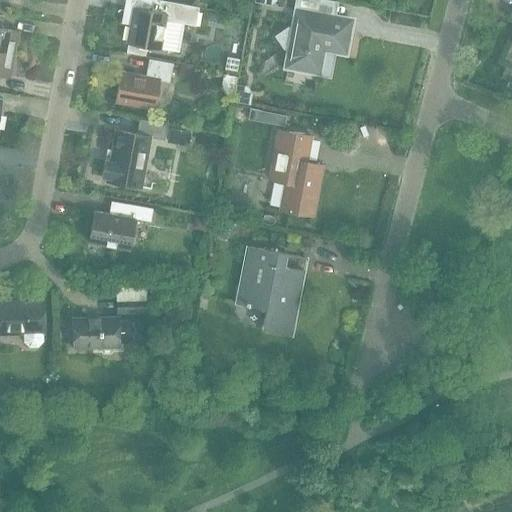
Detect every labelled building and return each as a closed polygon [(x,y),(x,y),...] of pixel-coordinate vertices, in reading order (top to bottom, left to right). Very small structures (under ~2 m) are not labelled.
[(184,24),(194,26),(198,7),(158,0),(151,0),(150,10),(132,7),(125,42),(179,52),(184,24)] [(320,47),(342,51),(348,21),(296,11),(292,28),(286,27),(274,35),(282,47),(289,49),(286,65),(316,70),(320,47)] [(0,50),(14,53),(18,31),(1,28),(3,15),(0,14),(0,50)] [(0,73),(9,75),(14,53),(0,50),(0,73)] [(156,78),(168,80),(171,63),(147,59),(144,76),(120,71),(115,102),(151,108),(156,78)] [(149,136),(162,139),(165,124),(137,119),(134,134),(114,130),(109,159),(104,159),(101,175),(106,176),(105,179),(140,186),(149,136)] [(278,209),(311,215),(320,170),(304,167),(310,135),(276,129),(267,179),(283,182),(278,209)] [(151,203),(150,189),(133,189),(133,203),(151,203)] [(132,217),(147,220),(150,208),(124,203),(122,215),(93,210),(87,241),(126,248),(132,217)] [(340,243),(337,225),(321,227),(324,245),(340,243)] [(267,332),(289,336),(304,257),(246,246),(235,302),(272,309),(267,332)] [(117,271),(118,280),(145,279),(145,270),(117,271)] [(116,299),(116,312),(145,311),(144,298),(116,299)] [(38,346),(43,340),(43,332),(45,332),(44,301),(0,302),(0,333),(23,333),(23,340),(29,346),(38,346)] [(122,318),(117,318),(117,315),(72,316),(73,348),(118,346),(118,342),(124,342),(128,341),(132,337),(134,332),(134,327),(132,323),(128,320),(122,318)]
